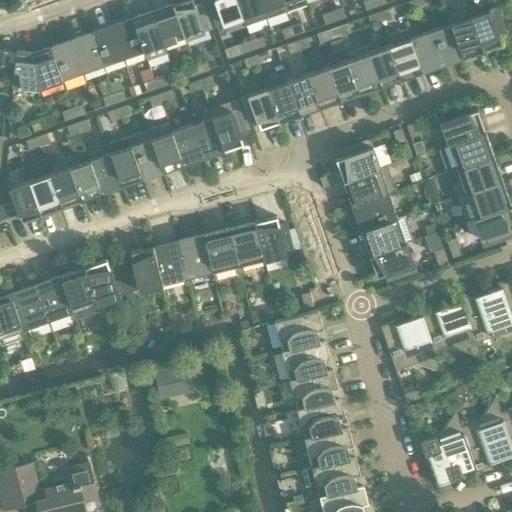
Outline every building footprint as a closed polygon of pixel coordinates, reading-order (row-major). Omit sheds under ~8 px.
[(173,2),(172,3),(184,37),(185,37),(185,36),(210,27),(201,3),(194,5),(192,0),(181,0),(173,3),(173,2)] [(242,16),(236,0),(209,0),(207,1),(216,25),(241,16),(241,17),(242,16)] [(236,0),(242,16),(245,26),(266,18),(259,0),(236,0)] [(259,0),(266,18),(286,11),(282,0),(259,0)] [(282,0),(286,11),(306,4),(304,0),(282,0)] [(376,6),(373,0),(364,0),(362,1),(365,10),(376,6)] [(421,7),(418,0),(412,0),(408,2),(411,11),(421,7)] [(152,10),(164,44),(164,43),(183,37),(184,37),(172,3),(153,10),(152,10)] [(471,16),(482,50),(483,50),(501,43),(498,34),(505,32),(497,7),(471,16)] [(342,8),(332,11),(335,21),(345,17),(342,8)] [(388,9),(377,12),(381,21),(391,18),(388,9)] [(448,16),(450,23),(462,57),(463,57),(482,50),(471,16),(468,9),(448,16)] [(132,17),(131,17),(143,51),(147,60),(167,53),(164,44),(152,10),(151,10),(132,17)] [(335,21),(332,11),(322,15),(325,24),(335,21)] [(381,21),(377,12),(367,16),(371,25),(381,21)] [(112,24),(111,24),(123,58),(124,58),(123,58),(143,51),(131,17),(131,18),(112,24)] [(301,22),(291,26),(294,35),(304,31),(301,22)] [(347,23),(337,26),(340,36),(350,32),(347,23)] [(430,30),(442,64),(461,57),(462,57),(450,23),(450,24),(431,31),(430,30)] [(91,31),(103,65),(122,58),(123,58),(111,24),(110,24),(111,25),(91,31)] [(294,35),(291,26),(281,29),(284,38),(294,35)] [(337,26),(327,30),(331,39),(340,36),(337,26)] [(406,29),(386,36),(389,45),(401,79),(402,78),(401,78),(421,71),(421,72),(409,37),(406,29)] [(410,37),(409,37),(421,72),(422,71),(441,64),(441,65),(442,64),(430,30),(429,31),(410,38),(410,37)] [(71,38),(70,38),(82,72),(83,72),(102,65),(103,65),(91,31),(90,31),(90,32),(71,38)] [(262,36),(250,40),(253,49),(265,45),(262,36)] [(306,37),(296,41),(299,50),(309,46),(306,37)] [(50,45),(62,79),(81,72),(81,73),(82,72),(70,38),(70,39),(51,46),(50,45)] [(253,49),(250,40),(238,44),(241,53),(253,49)] [(299,50),(296,41),(286,44),(289,53),(299,50)] [(34,51),(33,51),(37,88),(38,88),(38,87),(61,79),(61,80),(62,79),(50,45),(49,46),(34,51)] [(346,53),(348,59),(360,93),(361,93),(361,92),(380,86),(381,86),(369,52),(366,45),(346,53)] [(369,52),(381,86),(381,85),(400,78),(400,79),(401,79),(389,45),(388,45),(389,45),(369,52)] [(37,88),(33,51),(17,50),(17,49),(15,49),(11,85),(12,85),(37,88)] [(267,51),(255,55),(258,64),(270,60),(267,51)] [(258,64),(255,55),(243,59),(246,68),(258,64)] [(329,66),(328,66),(340,100),(360,93),(348,59),(348,60),(329,66)] [(206,61),(194,65),(197,74),(209,70),(206,61)] [(197,74),(194,65),(182,69),(185,78),(197,74)] [(308,73),(320,107),(339,100),(340,100),(328,66),(327,66),(327,67),(308,73)] [(288,80),(287,80),(299,114),(300,114),(319,107),(320,107),(308,73),(307,73),(307,74),(288,81),(288,80)] [(163,75),(153,79),(157,88),(167,85),(163,75)] [(211,75),(199,79),(202,88),(214,84),(211,75)] [(157,88),(153,79),(143,82),(146,92),(157,88)] [(202,88),(199,79),(187,84),(190,93),(202,88)] [(267,87),(267,88),(279,122),(279,121),(298,114),(299,115),(299,114),(287,80),(287,81),(268,88),(267,87)] [(279,122),(267,88),(266,88),(241,97),(250,122),(257,119),(260,128),(278,121),(278,122),(279,122)] [(122,90),(112,93),(115,102),(126,99),(122,90)] [(169,90),(159,94),(162,103),(172,99),(169,90)] [(115,102),(112,93),(102,97),(105,106),(115,102)] [(162,103),(159,94),(148,97),(152,106),(162,103)] [(209,109),(212,117),(212,116),(224,150),(225,150),(243,143),(240,135),(247,132),(236,100),(209,109)] [(82,104),(72,108),(75,117),(85,113),(82,104)] [(127,104),(117,108),(120,117),(130,114),(127,104)] [(447,142),(447,143),(485,130),(484,129),(477,109),(468,112),(466,105),(438,114),(448,142),(447,142)] [(75,117),(72,108),(61,111),(65,120),(75,117)] [(120,117),(117,108),(107,112),(110,121),(120,117)] [(192,123),(204,157),(223,150),(223,151),(224,150),(212,116),(212,117),(193,124),(192,123)] [(31,122),(34,131),(44,127),(41,118),(31,122)] [(87,119),(77,122),(80,131),(90,128),(87,119)] [(80,131),(77,122),(66,126),(70,135),(80,131)] [(169,122),(148,130),(163,172),(164,172),(163,171),(183,164),(183,165),(171,131),(169,122)] [(407,125),(411,137),(419,134),(415,122),(407,125)] [(172,130),(171,131),(183,165),(184,164),(203,157),(203,158),(204,157),(192,123),(191,124),(172,131),(172,130)] [(393,131),(397,143),(405,140),(401,128),(393,131)] [(128,137),(131,145),(143,179),(143,178),(162,172),(163,172),(148,130),(128,137)] [(447,171),(449,170),(493,155),(493,154),(484,130),(485,130),(447,143),(438,146),(447,171)] [(46,133),(36,137),(39,146),(49,142),(46,133)] [(39,146),(36,137),(26,140),(29,149),(39,146)] [(128,137),(107,144),(110,152),(122,186),(123,186),(123,185),(142,179),(143,179),(131,145),(128,137)] [(330,173),(320,177),(324,187),(343,180),(380,167),(380,166),(379,167),(370,139),(342,149),(344,156),(336,159),(339,170),(341,175),(338,177),(330,173)] [(90,159),(102,193),(121,186),(122,186),(110,152),(110,153),(91,159),(90,159)] [(464,192),(465,192),(502,179),(501,179),(493,155),(494,155),(493,155),(449,170),(450,174),(458,171),(465,192),(464,192)] [(70,166),(69,166),(81,200),(82,200),(101,193),(102,193),(90,159),(89,159),(89,160),(70,166)] [(380,167),(343,180),(343,181),(351,204),(351,205),(396,190),(387,165),(380,167)] [(50,173),(49,173),(61,207),(62,207),(61,207),(81,200),(69,166),(69,167),(50,174),(50,173)] [(29,180),(29,181),(41,215),(41,214),(60,207),(60,208),(61,207),(49,173),(48,174),(49,174),(29,181),(29,180)] [(466,220),(474,217),(511,204),(510,204),(502,180),(502,179),(465,192),(465,193),(472,214),(465,216),(466,220)] [(41,215),(29,181),(28,181),(3,190),(0,213),(0,218),(18,212),(21,221),(40,214),(40,215),(41,215)] [(360,229),(360,230),(397,217),(397,216),(390,196),(397,193),(396,190),(351,205),(352,206),(360,229)] [(511,204),(474,217),(484,246),(511,236),(509,229),(511,227),(511,209),(511,205),(511,204)] [(368,254),(369,255),(406,242),(413,239),(404,214),(397,217),(360,230),(369,254),(368,254)] [(255,220),(254,221),(264,259),(293,252),(286,223),(279,225),(276,216),(255,221),(255,220)] [(229,227),(240,273),(244,272),(242,264),(263,259),(264,259),(254,221),(230,227),(229,227)] [(204,233),(203,233),(212,272),(213,272),(213,271),(234,266),(236,274),(240,273),(229,227),(228,227),(204,234),(204,233)] [(178,239),(178,240),(189,286),(192,285),(190,277),(212,272),(203,233),(203,234),(178,240),(178,239)] [(447,241),(452,257),(461,254),(455,238),(447,241)] [(153,246),(152,246),(161,285),(162,284),(183,279),(185,286),(189,286),(178,240),(177,240),(153,246)] [(406,242),(369,255),(376,276),(385,273),(387,280),(415,270),(406,242)] [(132,261),(121,264),(131,300),(135,299),(133,291),(161,284),(161,285),(152,246),(151,246),(130,252),(132,261)] [(434,250),(438,262),(447,259),(442,247),(434,250)] [(85,266),(98,303),(99,303),(98,303),(126,293),(128,301),(131,300),(121,264),(109,268),(106,259),(85,266)] [(60,274),(60,275),(76,319),(79,318),(101,311),(98,303),(85,266),(84,266),(84,267),(60,275),(60,274)] [(318,285),(332,280),(329,270),(314,275),(318,285)] [(35,283),(48,321),(49,321),(49,320),(69,313),(72,320),(76,319),(60,275),(59,275),(36,284),(35,283)] [(511,279),(499,284),(500,287),(501,287),(511,318),(511,279)] [(10,292),(26,337),(29,336),(27,328),(47,321),(48,321),(35,283),(34,284),(11,292),(10,292)] [(460,298),(461,301),(481,358),(482,358),(476,342),(496,335),(511,340),(511,318),(501,287),(500,287),(487,291),(486,295),(477,298),(475,292),(460,298)] [(0,343),(1,345),(22,338),(26,337),(10,292),(9,292),(9,293),(0,296),(0,343)] [(301,294),(304,307),(313,304),(310,292),(301,294)] [(421,314),(442,372),(436,356),(456,349),(481,358),(461,301),(448,305),(446,309),(437,312),(435,306),(420,312),(421,315),(421,314)] [(274,320),(282,350),(325,339),(325,340),(328,339),(324,326),(322,327),(318,309),(274,320)] [(416,363),(442,372),(421,314),(421,315),(408,319),(406,322),(398,325),(396,320),(380,325),(396,370),(416,363)] [(289,380),(289,379),(333,368),(335,368),(331,355),(329,356),(325,340),(325,339),(282,350),(281,350),(289,380)] [(484,365),(487,374),(506,367),(503,358),(484,365)] [(189,363),(156,370),(161,398),(176,395),(173,381),(192,377),(189,363)] [(289,380),(297,408),(340,397),(340,398),(343,397),(339,384),(337,385),(333,368),(289,379),(289,380)] [(444,379),(447,388),(466,381),(463,372),(444,379)] [(404,393),(407,402),(427,395),(424,386),(404,393)] [(494,396),(511,445),(511,407),(501,412),(495,395),(494,396)] [(455,409),(455,410),(475,467),(474,468),(475,471),(491,465),(489,460),(498,457),(501,458),(511,454),(511,445),(494,396),(481,419),(461,426),(455,409)] [(304,438),(304,437),(348,426),(348,427),(350,426),(346,413),(344,414),(340,398),(340,397),(297,408),(296,408),(304,438)] [(441,433),(420,440),(436,484),(451,479),(451,480),(463,476),(462,472),(474,468),(475,467),(455,410),(441,433)] [(304,438),(312,466),(355,455),(355,456),(358,455),(354,442),(352,443),(348,427),(348,426),(304,437),(304,438)] [(319,496),(319,495),(363,484),(363,485),(365,484),(361,472),(359,472),(355,456),(355,455),(312,466),(302,469),(306,487),(316,485),(319,496)] [(88,462),(67,467),(71,482),(36,490),(35,488),(37,488),(31,462),(0,470),(0,496),(3,509),(36,501),(38,511),(85,511),(83,501),(97,498),(88,462)] [(319,496),(323,511),(372,511),(369,500),(367,501),(363,485),(363,484),(319,495),(319,496)]
